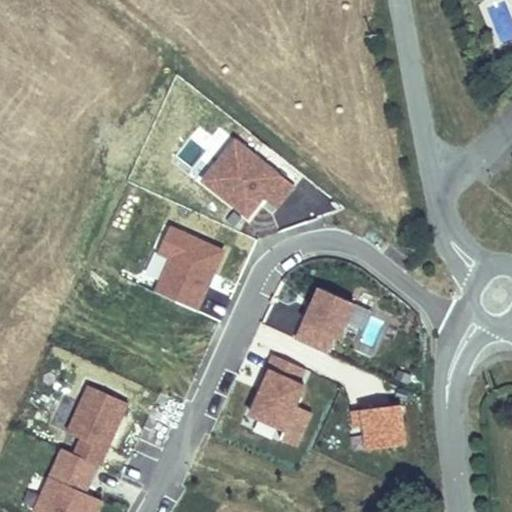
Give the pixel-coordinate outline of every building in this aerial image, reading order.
[(266,197),(278,207),(298,182),(236,132),(201,176),(250,216),(266,197)] [(197,313),(224,244),(179,226),(151,294),(197,313)] [(319,278),(294,341),(333,357),(358,294),(319,278)] [(394,365),(353,346),(344,360),(350,363),(336,383),(373,409),(394,365)] [(422,377),(394,365),(373,409),(422,437),(422,377)] [(332,406),(290,368),(263,395),(243,420),(270,445),(284,458),(332,406)] [(89,379),(33,511),(98,511),(106,495),(92,489),(131,396),(89,379)] [(284,458),(270,445),(263,454),(277,466),(284,458)]
